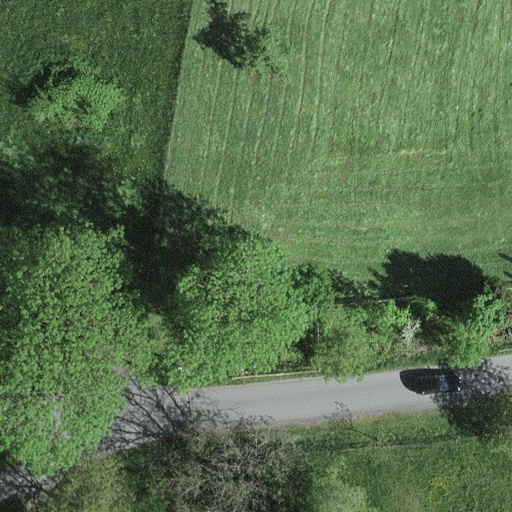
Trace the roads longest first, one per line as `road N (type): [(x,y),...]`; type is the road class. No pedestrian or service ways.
road 1 (residential): [(511,362),(135,412)]
road 2 (residential): [(135,412),(0,480)]
road 3 (residential): [(135,412),(0,430)]
